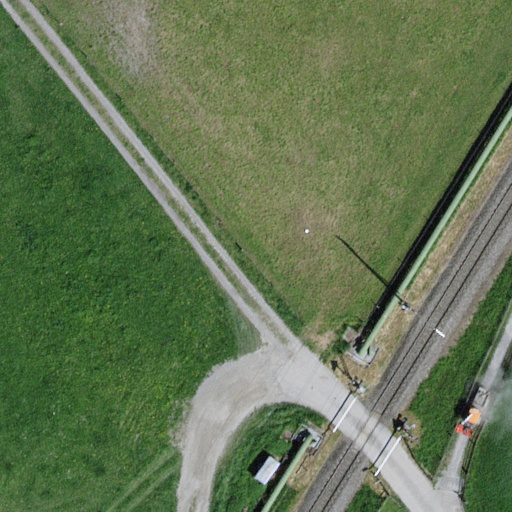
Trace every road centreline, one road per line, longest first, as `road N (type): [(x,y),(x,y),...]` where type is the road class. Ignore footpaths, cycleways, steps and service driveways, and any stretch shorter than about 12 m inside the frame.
road 1 (track): [(23,0),(318,368)]
road 2 (track): [(195,511),(212,417),(226,390),(318,368),(434,511)]
